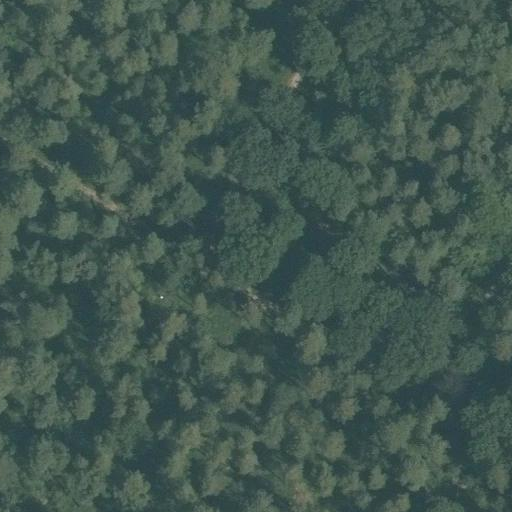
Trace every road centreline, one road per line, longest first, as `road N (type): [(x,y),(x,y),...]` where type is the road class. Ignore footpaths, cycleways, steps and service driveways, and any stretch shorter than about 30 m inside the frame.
road 1 (track): [(344,0),(190,268)]
road 2 (track): [(190,268),(406,399)]
road 3 (track): [(0,152),(190,268)]
road 4 (track): [(406,399),(511,223)]
road 5 (track): [(406,399),(511,462)]
